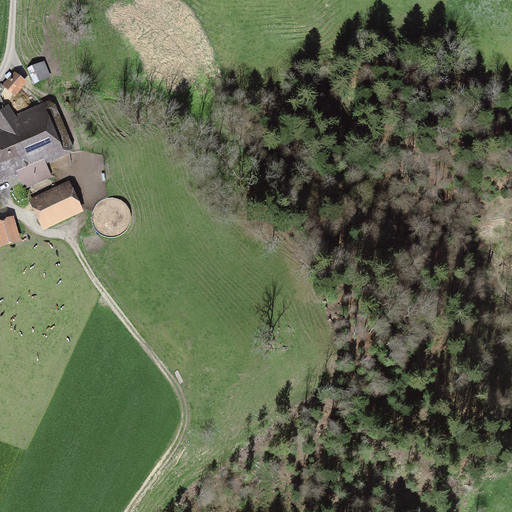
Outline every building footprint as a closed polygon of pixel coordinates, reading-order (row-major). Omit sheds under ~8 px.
[(33,82),(47,77),(42,65),(29,70),(33,82)] [(13,77),(6,87),(15,93),(22,83),(13,77)] [(15,118),(10,106),(0,111),(0,174),(17,168),(26,190),(48,180),(39,158),(71,144),(55,106),(49,103),(15,118)] [(34,203),(44,224),(78,207),(68,187),(34,203)] [(14,239),(11,225),(13,224),(12,219),(0,222),(0,232),(2,242),(14,239)]
